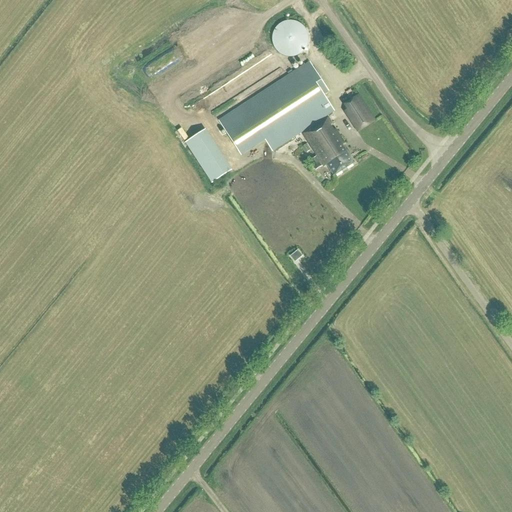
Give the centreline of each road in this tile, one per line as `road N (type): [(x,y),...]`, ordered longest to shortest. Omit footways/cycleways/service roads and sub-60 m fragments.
road 1 (tertiary): [(191,470),(447,156)]
road 2 (unclassified): [(447,156),(404,118),(319,0)]
